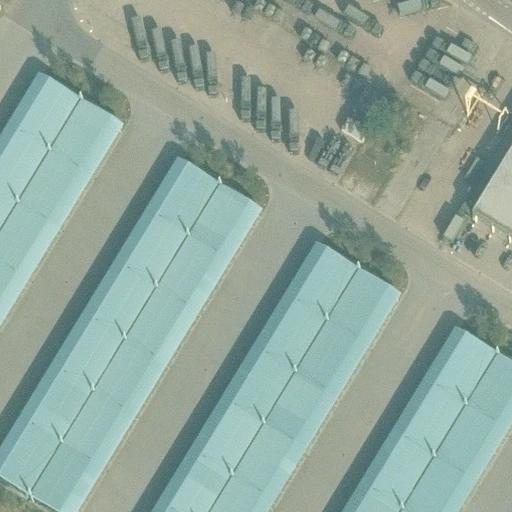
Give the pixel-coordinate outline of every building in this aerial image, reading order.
[(0,330),(123,127),(39,77),(0,140),(0,330)] [(511,157),(472,222),(511,246),(511,157)] [(80,511),(262,213),(177,162),(0,455),(0,483),(47,511),(80,511)] [(270,511),(400,298),(316,247),(155,511),(270,511)] [(460,511),(511,426),(511,365),(455,331),(345,511),(460,511)]
